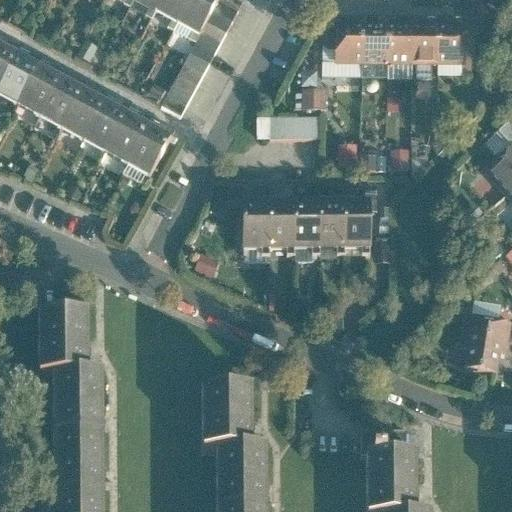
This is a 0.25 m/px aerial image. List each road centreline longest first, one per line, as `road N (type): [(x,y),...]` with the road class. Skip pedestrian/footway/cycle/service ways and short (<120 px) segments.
road 1 (residential): [(143,282),(428,399),(511,417)]
road 2 (residential): [(143,282),(292,0)]
road 3 (residential): [(0,223),(143,282)]
